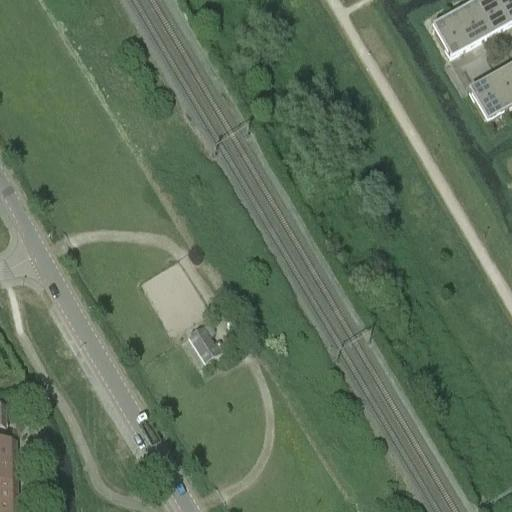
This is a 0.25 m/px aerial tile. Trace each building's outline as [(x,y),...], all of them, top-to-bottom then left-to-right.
[(506,31),(488,0),(469,11),(487,42),(506,31)] [(511,0),(488,0),(506,31),(511,27),(511,0)] [(469,11),(450,22),(468,53),(487,42),(469,11)] [(468,53),(450,22),(431,33),(449,64),(468,53)] [(511,86),(506,76),(488,87),(505,118),(511,114),(511,86)] [(505,118),(488,87),(468,98),(486,129),(505,118)] [(209,328),(188,341),(204,368),(225,356),(219,346),(214,348),(210,340),(214,338),(209,328)] [(0,446),(0,468),(17,468),(16,446),(5,446),(0,446)] [(0,489),(17,489),(17,468),(0,468),(0,489)] [(17,489),(0,489),(0,511),(18,511),(17,489)]
